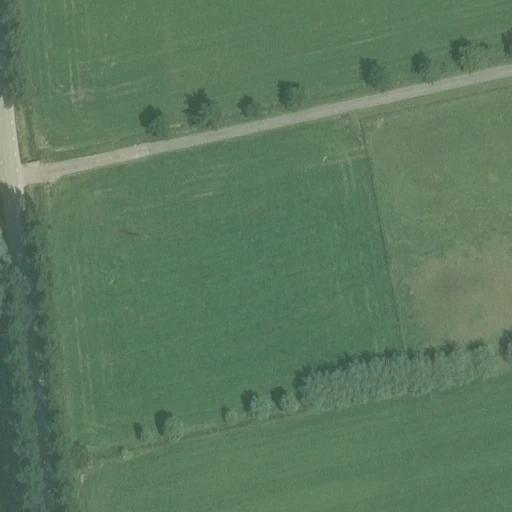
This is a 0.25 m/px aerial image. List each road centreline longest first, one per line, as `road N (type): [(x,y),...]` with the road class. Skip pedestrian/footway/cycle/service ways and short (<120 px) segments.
road 1 (unknown): [(511,68),(7,182)]
road 2 (tertiary): [(42,511),(0,106)]
